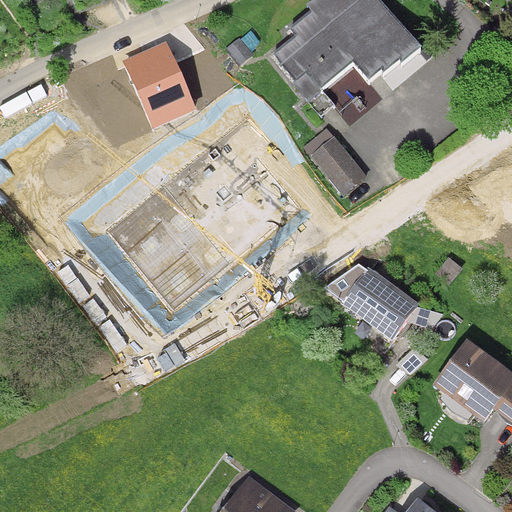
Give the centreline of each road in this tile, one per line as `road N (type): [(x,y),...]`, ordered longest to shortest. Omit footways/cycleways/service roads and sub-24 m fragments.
road 1 (residential): [(511,129),(168,364),(0,443)]
road 2 (residential): [(204,0),(0,92)]
road 3 (residential): [(343,511),(371,475),(399,462),(431,472),(485,511)]
